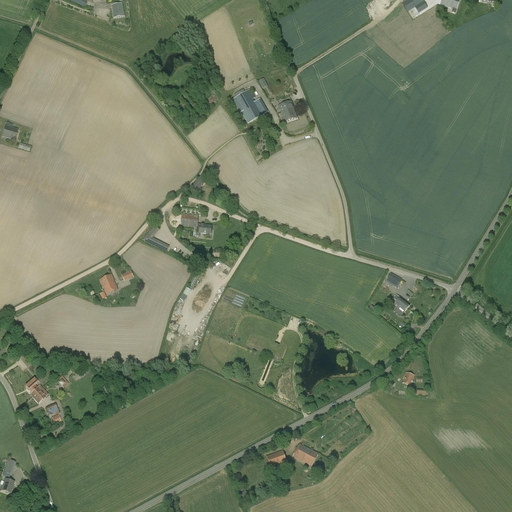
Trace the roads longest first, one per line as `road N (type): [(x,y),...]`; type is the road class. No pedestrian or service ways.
road 1 (track): [(0,317),(109,260),(183,198),(350,256)]
road 2 (tertiary): [(134,511),(379,378),(454,290)]
road 3 (unclassified): [(454,290),(350,256),(344,200),(264,0)]
road 4 (unclassified): [(53,511),(0,376)]
